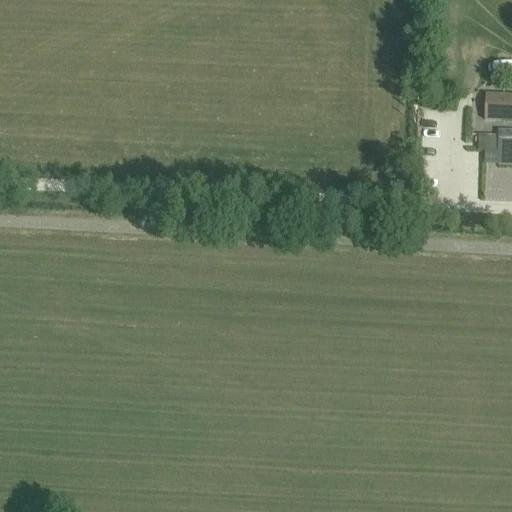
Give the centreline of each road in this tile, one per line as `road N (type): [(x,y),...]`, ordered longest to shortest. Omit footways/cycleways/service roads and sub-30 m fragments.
road 1 (track): [(511,207),(0,182)]
road 2 (track): [(0,222),(511,247)]
